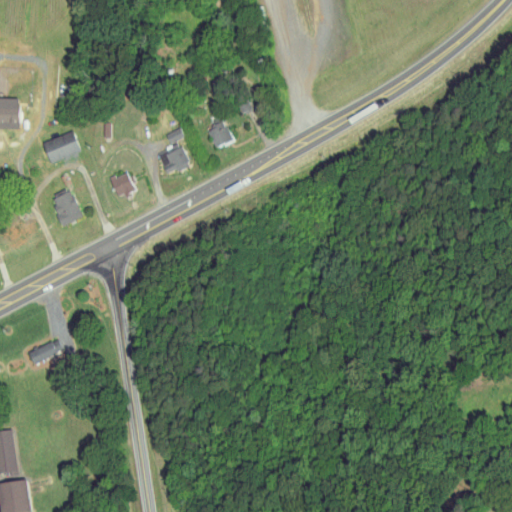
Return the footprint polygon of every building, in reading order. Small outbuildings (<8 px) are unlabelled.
[(15,98),(0,97),(0,116),(15,117),(15,98)] [(224,134),(216,115),(199,121),(206,141),(224,134)] [(176,131),(172,121),(157,127),(161,137),(176,131)] [(34,136),(43,156),(73,144),(65,123),(34,136)] [(162,172),(185,161),(173,137),(151,148),(162,172)] [(108,178),(115,195),(132,189),(126,171),(108,178)] [(81,216),(70,189),(48,197),(59,225),(81,216)] [(30,362),(61,349),(56,338),(25,351),(30,362)] [(0,470),(15,469),(10,428),(0,428),(0,470)] [(0,480),(0,511),(12,511),(27,511),(24,478),(0,480)]
